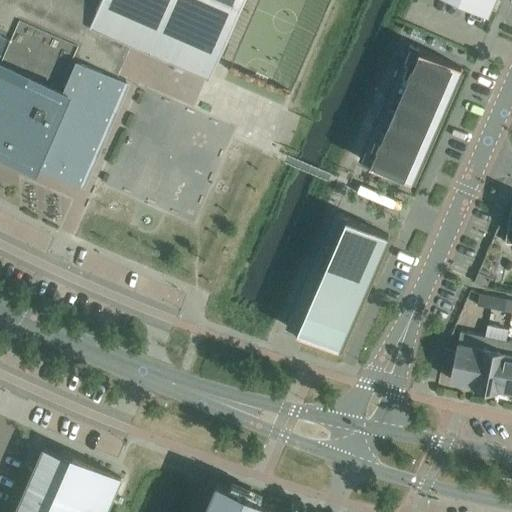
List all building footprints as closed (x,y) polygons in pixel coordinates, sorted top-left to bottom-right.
[(113,75),(129,40),(91,23),(100,0),(0,0),(0,151),(33,166),(36,161),(81,181),(81,180),(124,81),(125,81),(125,80),(113,75)] [(210,77),(243,0),(100,0),(91,23),(129,40),(130,40),(210,75),(209,76),(210,77)] [(411,182),(461,67),(410,45),(360,159),(411,182)] [(388,235),(336,212),(287,327),(338,349),(388,235)] [(474,283),(486,288),(490,278),(478,272),(474,283)] [(479,293),(477,305),(491,308),(493,296),(479,293)] [(504,311),(507,299),(493,296),(491,308),(504,311)] [(450,380),(474,384),(475,385),(485,336),(460,331),(456,351),(445,349),(441,368),(452,371),(450,380)] [(474,384),(474,386),(496,391),(497,389),(496,389),(506,340),(485,336),(475,385),(474,384)] [(511,392),(511,341),(506,340),(496,389),(497,389),(511,392)] [(16,511),(104,511),(119,477),(73,456),(71,459),(45,448),(16,511)] [(269,511),(270,511),(271,507),(217,483),(212,495),(211,495),(203,511),(269,511)]
